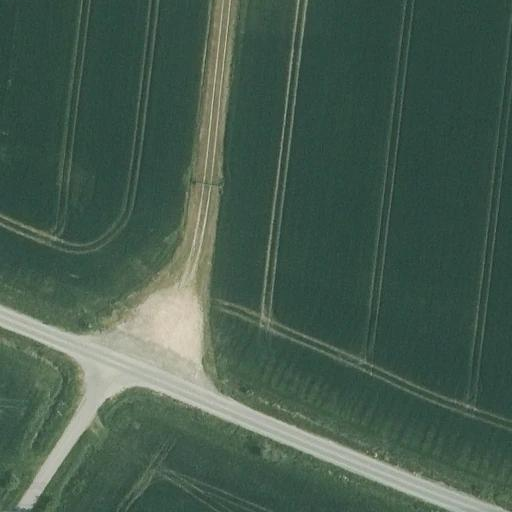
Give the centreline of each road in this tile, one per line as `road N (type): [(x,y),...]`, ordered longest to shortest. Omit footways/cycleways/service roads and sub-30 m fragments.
road 1 (unclassified): [(116,364),(480,511)]
road 2 (track): [(205,0),(168,293),(116,364)]
road 3 (unclassified): [(116,364),(20,511)]
road 4 (unclassified): [(0,316),(116,364)]
